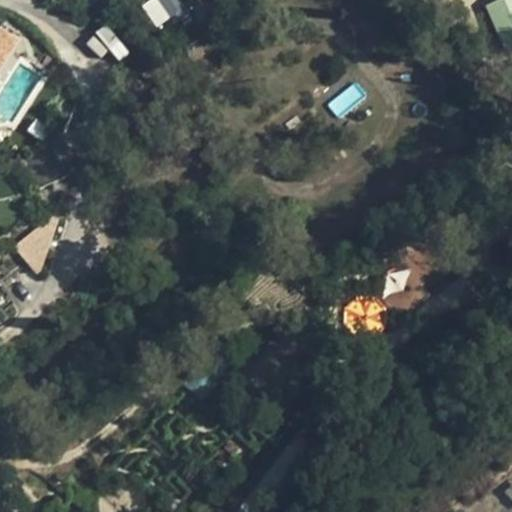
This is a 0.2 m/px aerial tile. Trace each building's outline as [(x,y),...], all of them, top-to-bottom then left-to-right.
[(213,0),(218,9),(235,0),(234,0),(213,0)] [(511,0),(494,0),(484,5),(506,54),(511,51),(511,0)] [(0,75),(20,44),(1,32),(0,31),(0,75)] [(339,119),(367,96),(355,81),(326,104),(339,119)] [(406,271),(384,271),(385,292),(406,292),(406,271)]
